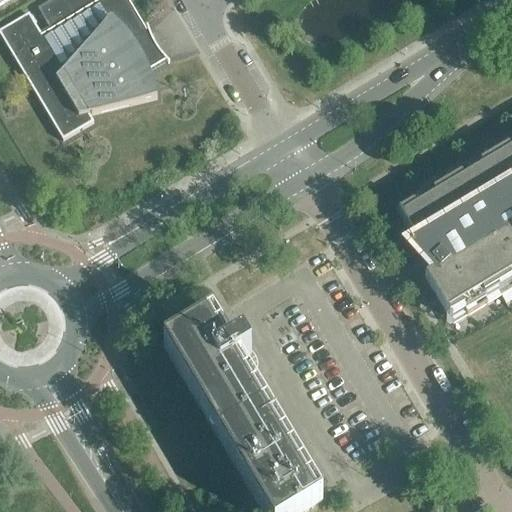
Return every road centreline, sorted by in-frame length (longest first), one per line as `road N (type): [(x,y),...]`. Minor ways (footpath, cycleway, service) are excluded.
road 1 (residential): [(452,431),(306,181)]
road 2 (tertiary): [(285,146),(51,282)]
road 3 (residential): [(252,322),(311,286),(407,459)]
road 4 (tertiary): [(77,314),(306,181)]
road 5 (residential): [(252,322),(351,491),(407,459)]
road 6 (tertiary): [(306,181),(393,115),(470,39)]
road 7 (tertiary): [(470,39),(285,146)]
road 8 (residential): [(285,146),(197,2)]
road 9 (secondary): [(133,511),(50,374)]
